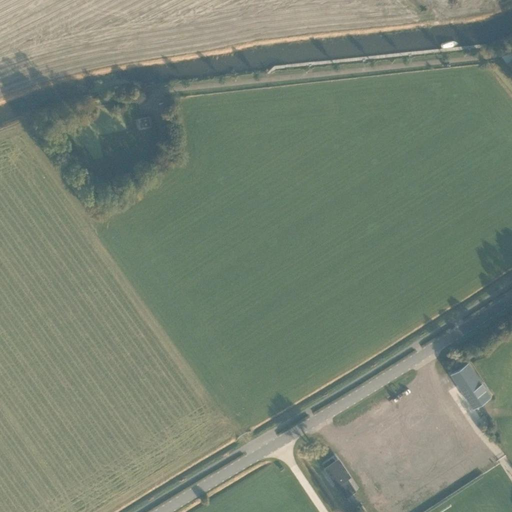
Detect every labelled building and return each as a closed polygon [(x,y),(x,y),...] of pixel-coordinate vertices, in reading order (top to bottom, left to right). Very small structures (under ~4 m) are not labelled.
[(159,102),(162,121),(169,120),(165,101),(159,102)] [(139,117),(140,126),(149,124),(147,116),(139,117)] [(173,149),(167,146),(164,152),(172,156),(175,150),(173,149)] [(137,178),(131,170),(126,174),(131,181),(137,178)] [(119,190),(115,183),(109,187),(114,194),(119,190)] [(469,362),(452,373),(474,407),(491,396),(469,362)] [(356,490),(333,455),(322,462),(346,497),(356,490)]
